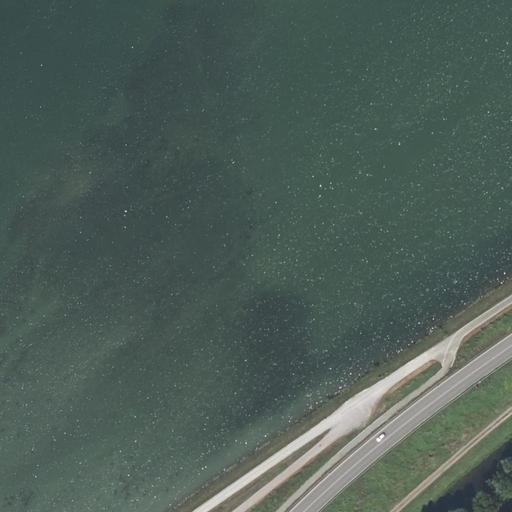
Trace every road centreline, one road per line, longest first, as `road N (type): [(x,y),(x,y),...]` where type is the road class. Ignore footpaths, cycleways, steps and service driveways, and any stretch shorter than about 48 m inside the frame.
road 1 (track): [(195,511),(459,336)]
road 2 (primary): [(511,343),(306,511)]
road 3 (track): [(376,387),(325,441),(234,511)]
road 4 (track): [(511,410),(394,511)]
